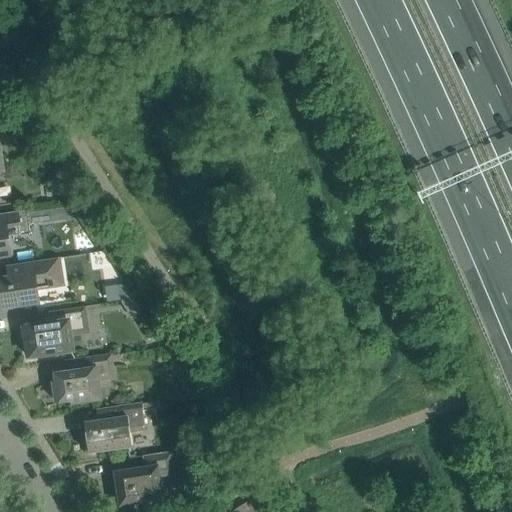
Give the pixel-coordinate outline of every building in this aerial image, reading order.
[(0,255),(10,254),(7,237),(30,233),(27,210),(0,213),(0,255)] [(0,308),(38,302),(36,290),(65,286),(60,257),(14,265),(15,276),(0,278),(0,308)] [(24,328),(28,356),(72,350),(69,334),(88,332),(84,307),(51,312),(52,323),(24,328)] [(71,400),(72,403),(100,399),(97,380),(113,378),(110,356),(75,361),(76,371),(52,375),(56,402),(71,400)] [(84,423),(88,453),(132,447),(129,432),(145,430),(142,404),(110,408),(111,419),(84,423)] [(175,475),(172,451),(142,456),(144,468),(114,472),(119,506),(162,499),(159,477),(175,475)]
